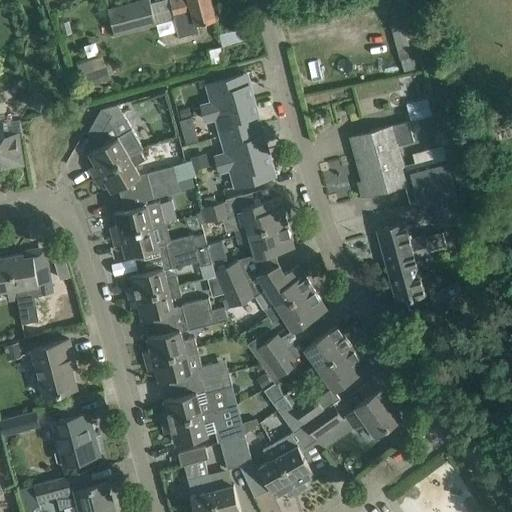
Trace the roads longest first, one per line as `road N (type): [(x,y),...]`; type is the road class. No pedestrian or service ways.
road 1 (residential): [(454,426),(379,327),(322,229),(260,0)]
road 2 (residential): [(0,213),(58,203),(72,217),(103,302),(155,511)]
road 3 (residential): [(341,511),(454,426)]
